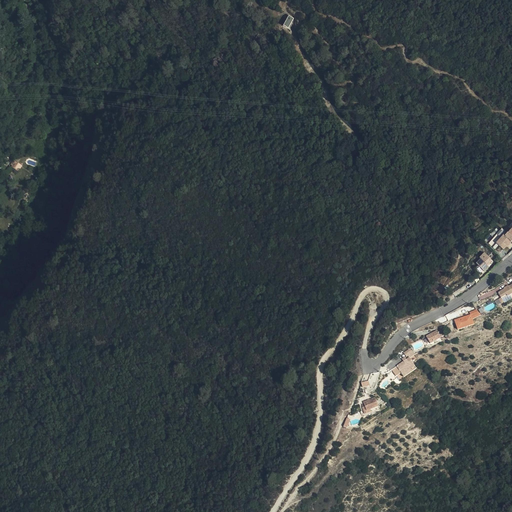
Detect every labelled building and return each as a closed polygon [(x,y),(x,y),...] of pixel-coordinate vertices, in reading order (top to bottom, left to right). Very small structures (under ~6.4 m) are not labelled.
[(293,21),(288,19),(283,30),(288,33),(293,21)] [(15,159),(10,164),(18,171),(23,165),(15,159)] [(503,251),(506,248),(510,243),(511,244),(511,242),(511,238),(508,235),(505,238),(503,237),(496,245),(503,251)] [(492,262),(484,255),(479,261),(480,262),(476,267),(484,274),(489,269),(487,267),(492,262)] [(499,301),(500,302),(509,297),(511,295),(511,285),(509,288),(508,287),(506,289),(506,290),(499,295),(502,299),(499,301)] [(483,312),(479,307),(473,311),(475,313),(459,321),(462,325),(466,323),(468,327),(476,323),(474,319),(477,318),(477,317),(483,312)] [(442,338),(438,331),(428,338),(432,345),(442,338)] [(418,354),(414,347),(407,352),(410,356),(411,355),(413,357),(418,354)] [(419,366),(413,357),(410,359),(407,361),(395,368),(399,375),(404,372),(406,374),(419,366)] [(420,368),(419,366),(406,374),(407,376),(420,368)] [(362,406),(364,412),(371,410),(379,407),(376,399),(364,403),(365,405),(362,406)]
